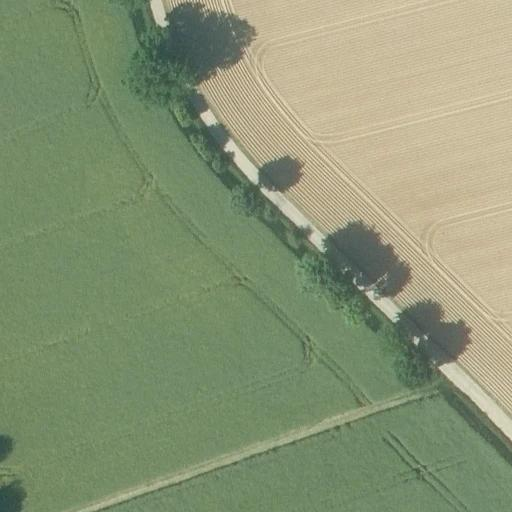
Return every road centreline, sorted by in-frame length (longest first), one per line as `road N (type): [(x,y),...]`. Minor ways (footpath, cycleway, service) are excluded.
road 1 (unclassified): [(154,0),(184,83),(250,178),(511,440)]
road 2 (track): [(81,511),(452,379)]
